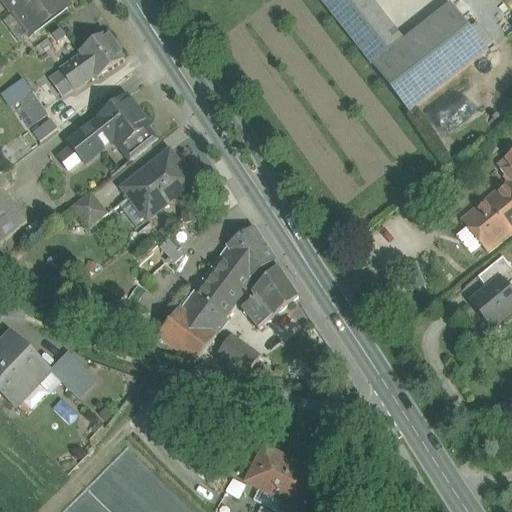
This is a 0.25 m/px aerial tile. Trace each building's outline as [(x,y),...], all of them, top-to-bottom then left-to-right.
[(63,0),(5,0),(14,12),(3,21),(17,40),(28,32),(29,32),(64,5),(65,7),(67,5),(63,0)] [(403,42),(369,0),(318,0),(371,66),(403,42)] [(451,6),(404,43),(403,42),(371,66),(409,115),(488,53),(451,6)] [(106,33),(79,52),(80,54),(60,69),(74,90),(95,75),(96,77),(124,58),(106,33)] [(49,38),(38,47),(46,58),(57,49),(49,38)] [(48,115),(25,83),(12,91),(35,124),(48,115)] [(127,97),(97,120),(68,143),(71,146),(58,156),(68,170),(81,160),(84,163),(113,141),(119,148),(147,126),(148,125),(127,97)] [(50,119),(32,133),(39,142),(57,128),(50,119)] [(147,126),(119,148),(129,162),(158,140),(147,126)] [(169,153),(123,188),(147,219),(193,184),(169,153)] [(511,234),(511,156),(505,161),(509,165),(501,172),(509,182),(484,202),(511,235),(511,234)] [(1,175),(0,175),(0,243),(27,223),(2,191),(9,186),(1,175)] [(90,192),(71,207),(88,229),(107,214),(90,192)] [(511,235),(484,202),(461,221),(488,255),(511,235)] [(274,262),(253,230),(228,246),(230,249),(249,279),(250,278),(274,262)] [(230,249),(182,310),(216,336),(228,320),(225,317),(252,281),(250,278),(249,279),(230,249)] [(511,269),(503,259),(478,279),(487,290),(500,279),(501,281),(511,271),(511,269)] [(278,268),(252,294),(264,309),(273,319),(298,299),(278,268)] [(487,290),(470,303),(492,330),(511,313),(511,294),(501,281),(500,279),(487,290)] [(252,294),(239,306),(251,320),(264,309),(252,294)] [(181,309),(159,338),(194,365),(216,336),(182,310),(181,309)] [(264,309),(251,320),(259,330),(273,319),(264,309)] [(12,335),(0,347),(0,395),(16,410),(50,375),(51,374),(51,373),(12,335)] [(260,356),(231,335),(217,354),(246,375),(260,356)] [(88,374),(69,354),(51,373),(51,374),(50,375),(69,393),(88,374)] [(186,441),(172,457),(203,484),(217,468),(186,441)] [(303,511),(321,480),(265,450),(247,484),(260,491),(259,493),(254,503),(271,511),(280,511),(281,511),(283,511),(303,511)]
